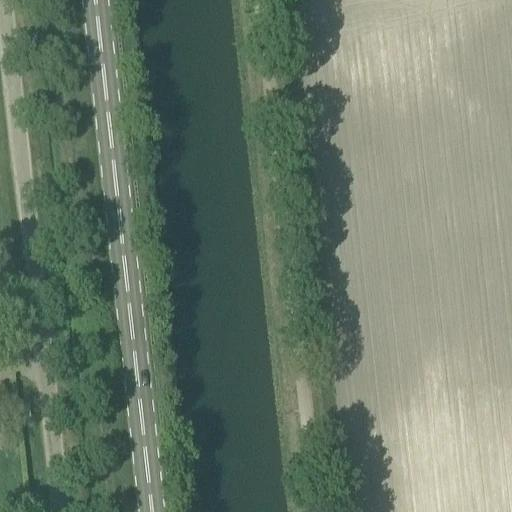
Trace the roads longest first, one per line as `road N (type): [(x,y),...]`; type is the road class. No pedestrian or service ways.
road 1 (unclassified): [(63,511),(6,0)]
road 2 (primary): [(153,511),(96,0)]
road 3 (track): [(321,511),(266,0)]
